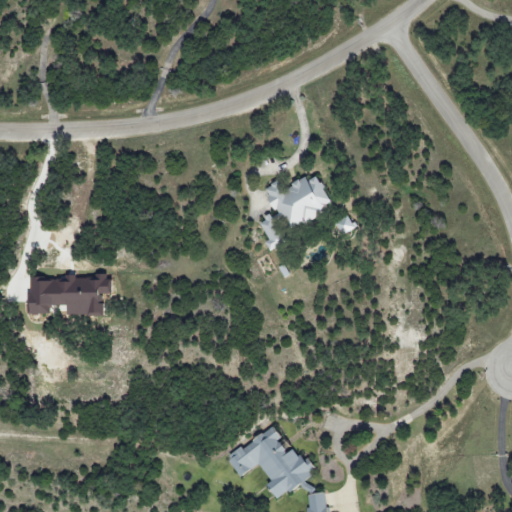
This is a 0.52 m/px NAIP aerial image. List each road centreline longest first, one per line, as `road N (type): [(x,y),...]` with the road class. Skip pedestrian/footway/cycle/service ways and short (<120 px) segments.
road 1 (residential): [(424,0),(281,89),(180,124),(102,135),(0,134)]
road 2 (residential): [(511,224),(480,158),(389,24)]
